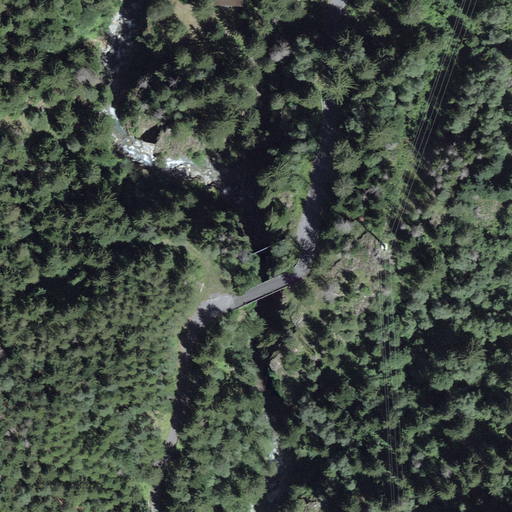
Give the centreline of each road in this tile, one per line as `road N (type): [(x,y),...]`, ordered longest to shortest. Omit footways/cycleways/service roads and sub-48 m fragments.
road 1 (unclassified): [(157,511),(198,329),(232,300),(288,277),(309,245),(341,0)]
road 2 (track): [(217,309),(208,264),(187,245),(92,239),(68,220),(26,135),(11,0)]
